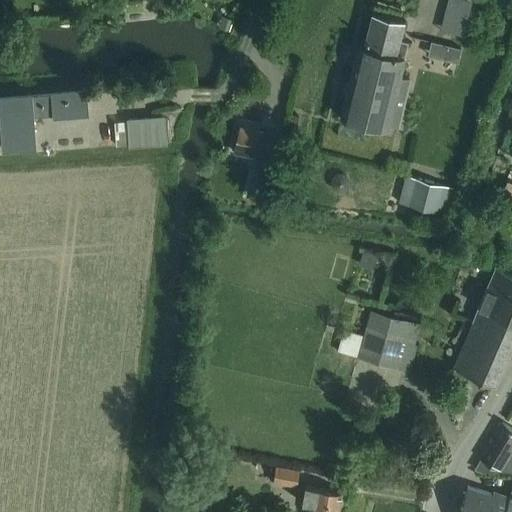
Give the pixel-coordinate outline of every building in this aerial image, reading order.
[(354,63),(341,117),(388,128),(389,125),(401,127),(412,78),(401,76),(405,58),(409,42),(400,39),(404,22),(373,14),(365,48),(358,46),(354,63)] [(90,115),(88,88),(51,91),(51,94),(34,95),(34,93),(0,95),(0,118),(2,152),(38,150),(36,117),(53,116),(53,118),(90,115)] [(130,146),(167,143),(165,115),(128,118),(130,146)] [(273,162),(278,138),(241,130),(236,154),(273,162)] [(259,177),(254,198),(266,200),(270,180),(259,177)] [(419,178),(412,205),(438,211),(445,184),(419,178)] [(496,384),(511,345),(511,273),(496,267),(479,307),(453,366),(496,384)] [(347,295),(345,302),(353,305),(356,297),(347,295)] [(411,372),(411,371),(414,354),(422,324),(370,310),(358,358),(411,372)] [(387,414),(385,425),(387,425),(398,427),(403,397),(397,396),(392,395),(389,415),(387,414)] [(511,470),(511,449),(511,450),(511,449),(511,428),(503,423),(482,458),(499,468),(500,468),(503,470),(511,470)] [(258,462),(256,472),(268,474),(270,464),(258,462)] [(298,487),(300,471),(276,467),(271,466),(268,482),(298,487)] [(338,511),(342,491),(305,485),(301,503),(311,504),(309,511),(338,511)] [(511,511),(511,496),(509,496),(508,500),(479,491),(467,486),(458,511),(511,511)]
